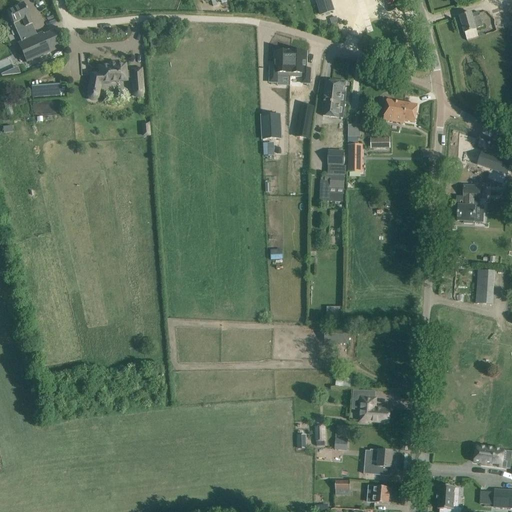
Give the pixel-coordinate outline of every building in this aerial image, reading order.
[(316,0),(321,15),(325,14),(326,16),(330,14),(330,12),(333,11),(329,0),(316,0)] [(23,4),(7,11),(13,25),(13,24),(19,37),(25,34),(27,40),(21,42),(18,44),(26,62),(60,47),(53,32),(43,36),(42,33),(37,36),(28,18),(29,18),(23,4)] [(469,14),(459,17),(464,33),(476,29),(476,28),(483,26),(479,12),(472,14),(471,13),(469,14)] [(505,17),(495,19),(497,28),(507,25),(505,17)] [(344,45),(361,50),(364,39),(347,34),(344,45)] [(160,38),(151,38),(151,48),(161,47),(160,38)] [(270,69),(269,84),(277,84),(277,78),(290,79),(291,54),(275,53),(274,70),(270,69)] [(291,54),(290,79),(302,79),(301,85),(309,86),(310,71),(306,71),(307,54),(291,54)] [(91,75),(88,94),(89,92),(98,93),(100,83),(127,81),(126,79),(131,78),(132,93),(133,93),(133,94),(133,95),(134,95),(134,96),(135,96),(135,97),(136,97),(137,97),(138,97),(139,97),(140,97),(141,97),(141,96),(142,96),(142,95),(142,94),(143,94),(143,93),(143,92),(141,69),(131,70),(131,71),(126,72),(125,64),(116,65),(115,63),(108,63),(108,66),(98,66),(98,67),(99,74),(91,74),(91,75)] [(17,67),(0,74),(1,76),(20,74),(17,67)] [(327,82),(323,116),(337,118),(338,118),(343,118),(347,92),(344,92),(345,82),(330,80),(329,83),(327,82)] [(298,85),(294,96),(304,99),(308,88),(298,85)] [(387,100),(383,120),(404,123),(404,121),(415,123),(417,105),(387,100)] [(302,107),(296,138),(310,141),(316,109),(302,107)] [(279,117),(260,118),(261,141),(280,140),(279,117)] [(372,148),(387,148),(387,139),(387,138),(372,138),(372,148)] [(349,172),(361,172),(362,145),(349,145),(349,172)] [(328,150),(327,165),(344,166),(344,151),(328,150)] [(507,176),(511,165),(481,155),(477,166),(507,176)] [(325,175),(324,182),(330,182),(330,188),(330,193),(344,194),(344,189),(345,176),(330,175),(327,175),(325,175)] [(458,205),(457,221),(463,221),(463,224),(473,224),(473,222),(474,222),(475,219),(475,209),(475,206),(479,206),(479,196),(480,187),(471,186),(463,186),(463,197),(465,197),(464,206),(458,205)] [(478,271),(475,304),(493,305),(494,272),(478,271)] [(340,306),(325,307),(326,321),(341,320),(340,306)] [(326,327),(325,343),(349,344),(350,329),(326,327)] [(343,375),(342,388),(358,389),(360,376),(344,374),(343,375)] [(360,404),(358,424),(368,424),(368,422),(378,422),(388,423),(389,410),(379,409),(376,409),(377,397),(362,396),(360,396),(360,404)] [(325,427),(314,427),(315,442),(325,442),(325,427)] [(305,435),(297,436),(297,448),(306,448),(305,435)] [(335,439),(334,449),(345,450),(345,440),(335,439)] [(476,447),(474,463),(487,464),(487,466),(506,469),(507,462),(502,461),(504,450),(476,447)] [(364,466),(364,474),(382,476),(383,468),(391,469),(394,469),(395,460),(392,460),(393,452),(383,451),(370,450),(369,466),(364,466)] [(335,481),(335,490),(349,490),(350,490),(350,481),(335,481)] [(369,495),(369,503),(375,503),(378,503),(384,504),(388,504),(389,488),(380,487),(370,487),(369,495)] [(436,500),(437,500),(438,500),(438,509),(440,509),(439,511),(461,511),(462,509),(458,509),(459,496),(454,496),(454,489),(455,487),(439,487),(439,495),(437,495),(437,496),(436,500)] [(494,505),(494,507),(511,508),(511,491),(495,490),(495,493),(494,505)]
